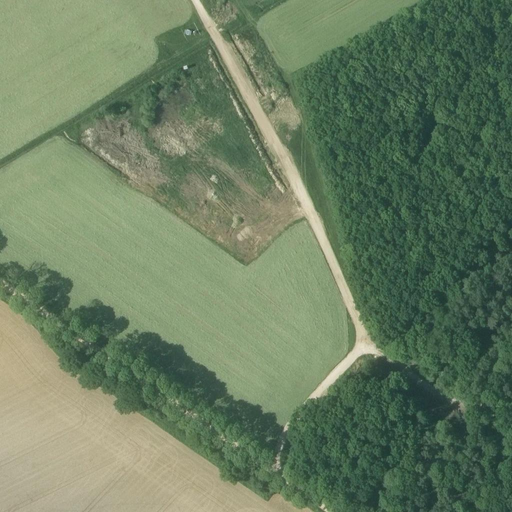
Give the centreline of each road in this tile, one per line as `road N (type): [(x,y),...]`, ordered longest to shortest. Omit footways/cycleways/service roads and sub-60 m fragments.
road 1 (track): [(511,413),(434,392),(367,340),(196,0)]
road 2 (track): [(0,282),(332,511)]
road 3 (track): [(275,472),(278,447),(299,411),(367,340)]
